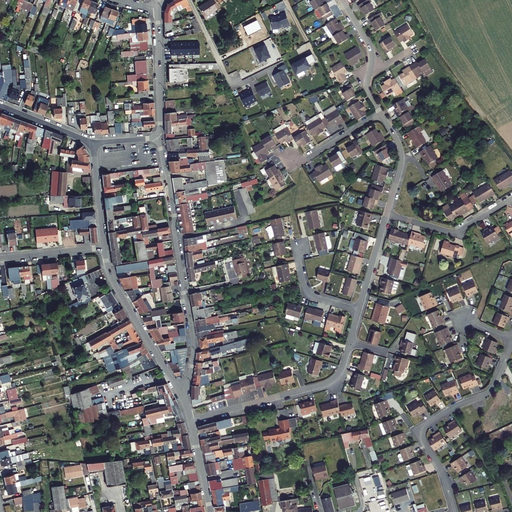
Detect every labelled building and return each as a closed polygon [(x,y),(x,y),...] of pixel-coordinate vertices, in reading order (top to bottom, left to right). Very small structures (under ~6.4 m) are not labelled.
[(21,0),(19,7),(29,11),(31,5),(26,3),(26,0),(21,0)] [(45,0),(44,2),(40,14),(44,15),(47,7),(46,7),(47,2),(48,2),(48,0),(45,0)] [(68,0),(59,0),(57,6),(65,9),(65,8),(68,0)] [(72,11),(76,0),(68,0),(65,8),(72,11)] [(82,0),(78,12),(82,13),(79,22),(82,23),(84,17),(87,10),(90,1),(88,0),(82,0)] [(190,8),(185,0),(178,0),(173,3),(176,8),(178,13),(190,8)] [(218,8),(213,0),(211,0),(199,8),(205,17),(215,10),(218,8)] [(362,5),(364,8),(366,12),(375,7),(370,0),(362,0),(358,3),(360,6),(362,5)] [(94,12),(97,3),(90,1),(87,10),(94,12)] [(324,17),(332,12),(326,1),(315,8),(314,8),(319,16),(322,14),(324,17)] [(167,7),(164,11),(163,21),(170,21),(171,21),(171,12),(176,8),(173,3),(167,7)] [(105,22),(106,21),(107,17),(111,8),(104,6),(100,15),(99,19),(105,22)] [(107,17),(114,20),(118,11),(111,8),(107,17)] [(206,20),(217,13),(215,10),(205,17),(206,20)] [(382,13),(380,10),(369,17),(371,20),(372,19),(374,22),(378,28),(386,23),(380,14),(382,13)] [(276,17),(271,17),(271,23),(273,23),(273,30),(280,28),(284,27),(284,28),(290,26),(285,12),(276,17)] [(72,20),(70,26),(74,27),(78,15),(74,13),(72,20)] [(190,20),(195,31),(201,30),(194,17),(190,20)] [(325,22),(332,34),(333,34),(342,28),(344,27),(339,19),(337,20),(335,17),(325,22)] [(131,25),(132,32),(136,32),(146,31),(145,18),(137,19),(138,24),(131,25)] [(399,40),(403,38),(406,36),(407,38),(411,36),(409,34),(413,32),(407,23),(394,31),(399,40)] [(115,29),(104,25),(103,29),(109,31),(108,33),(113,34),(115,29)] [(342,28),(333,34),(338,42),(350,36),(347,31),(345,32),(342,28)] [(137,41),(131,42),(132,51),(146,50),(145,40),(146,40),(146,31),(136,32),(137,41)] [(385,51),(390,49),(389,47),(392,45),(395,43),(390,34),(379,41),(385,51)] [(197,40),(169,42),(170,53),(198,52),(197,40)] [(267,47),(265,43),(254,49),(260,61),(271,55),(267,48),(267,47)] [(357,44),(344,52),(351,64),(358,60),(357,57),(363,54),(357,44)] [(302,58),(292,63),(297,72),(311,64),(311,62),(317,59),(313,51),(302,57),(302,58)] [(144,55),(133,56),(134,64),(145,64),(145,59),(144,59),(144,55)] [(425,58),(421,60),(417,63),(416,61),(409,65),(416,77),(423,72),(425,75),(433,70),(425,58)] [(341,59),(330,65),(339,80),(346,76),(342,71),(346,69),(341,59)] [(278,66),(280,70),(273,73),(276,79),(277,79),(281,86),(290,81),(284,68),(287,66),(285,62),(278,66)] [(145,64),(134,64),(134,73),(146,72),(145,64)] [(168,66),(169,84),(179,83),(178,69),(195,68),(195,64),(168,66)] [(399,74),(405,84),(416,77),(409,65),(403,69),(404,71),(399,74)] [(3,82),(0,89),(0,97),(7,101),(8,96),(13,85),(11,75),(11,69),(1,71),(2,73),(3,82)] [(18,91),(16,74),(11,75),(13,85),(8,96),(16,99),(19,91),(18,91)] [(384,83),(381,85),(387,94),(396,89),(398,93),(402,90),(394,77),(391,79),(390,77),(386,79),(387,81),(384,83)] [(272,90),(267,80),(256,86),(261,95),(272,90)] [(346,99),(355,94),(352,89),(350,86),(352,85),(350,81),(339,88),(346,99)] [(128,97),(137,96),(140,96),(148,96),(147,89),(147,85),(136,85),(137,92),(128,93),(128,97)] [(34,90),(34,91),(31,90),(32,92),(27,103),(31,104),(35,94),(38,92),(37,88),(34,90)] [(258,98),(253,88),(248,91),(246,93),(245,92),(240,94),(245,105),(258,98)] [(128,110),(153,108),(152,95),(148,96),(140,96),(141,105),(138,105),(138,100),(128,101),(128,110)] [(37,113),(45,116),(50,101),(38,96),(32,111),(37,113)] [(396,108),(394,110),(398,117),(400,115),(408,111),(410,110),(402,97),(393,103),(396,108)] [(360,103),(358,100),(348,106),(356,119),(366,113),(364,110),(366,109),(362,102),(360,103)] [(174,110),(174,101),(165,102),(166,110),(174,110)] [(80,112),(76,113),(77,119),(79,119),(80,130),(86,129),(83,102),(79,102),(80,112)] [(56,109),(52,110),(53,119),(61,118),(59,103),(55,103),(56,109)] [(153,108),(128,110),(128,113),(134,113),(134,117),(148,116),(148,115),(153,115),(153,108)] [(338,109),(326,116),(331,126),(335,123),(337,126),(344,121),(338,109)] [(409,130),(417,125),(408,111),(400,115),(409,130)] [(177,113),(166,114),(167,122),(188,120),(190,119),(190,115),(177,116),(177,113)] [(91,124),(93,124),(93,134),(101,133),(99,116),(99,114),(96,114),(96,117),(90,117),(91,124)] [(318,135),(325,131),(324,129),(327,127),(319,114),(306,122),(308,125),(307,126),(313,136),(317,133),(318,135)] [(9,136),(14,119),(6,117),(3,128),(7,129),(5,135),(9,136)] [(16,132),(20,121),(14,119),(9,136),(12,137),(13,131),(16,132)] [(188,120),(167,122),(168,139),(176,139),(176,135),(174,135),(173,127),(188,125),(188,120)] [(24,131),(26,123),(20,121),(16,132),(20,133),(18,140),(21,141),(24,131)] [(35,130),(36,127),(26,123),(24,131),(29,133),(27,146),(32,147),(33,143),(35,136),(35,134),(34,134),(35,130)] [(285,141),(287,143),(294,138),(294,137),(287,126),(276,133),(281,143),(285,141)] [(416,146),(421,143),(424,141),(421,134),(424,132),(421,128),(409,135),(411,139),(411,138),(416,146)] [(52,133),(45,130),(43,138),(50,140),(52,133)] [(372,147),(384,140),(379,133),(377,134),(375,130),(365,135),(372,147)] [(294,137),(294,138),(300,148),(304,145),(303,143),(310,139),(305,131),(294,137)] [(59,143),(62,136),(52,133),(50,140),(49,147),(52,148),(54,141),(59,143)] [(271,135),(262,140),(263,141),(267,149),(271,146),(272,148),(277,146),(271,135)] [(40,144),(39,149),(47,151),(48,147),(49,147),(50,140),(43,138),(42,144),(40,144)] [(180,140),(168,141),(168,151),(179,150),(184,150),(183,146),(180,146),(180,140)] [(263,141),(253,147),(261,163),(268,159),(263,151),(267,149),(263,141)] [(355,141),(352,143),(353,145),(350,147),(345,149),(350,158),(358,153),(359,155),(362,153),(355,141)] [(76,153),(78,155),(77,159),(88,161),(88,154),(82,145),(78,144),(78,145),(79,146),(78,149),(77,150),(76,153)] [(375,155),(376,155),(381,163),(389,157),(387,153),(385,150),(387,148),(385,145),(373,152),(375,155)] [(75,151),(60,147),(57,155),(63,156),(63,157),(66,158),(69,158),(69,157),(74,158),(75,155),(75,151)] [(198,155),(199,163),(210,161),(209,151),(209,149),(209,147),(207,147),(207,148),(201,149),(198,149),(198,155)] [(424,159),(425,159),(429,165),(435,162),(439,159),(431,147),(420,153),(424,159)] [(342,165),(346,163),(339,151),(335,153),(336,156),(333,158),(328,160),(335,172),(343,167),(342,165)] [(88,161),(77,159),(76,158),(74,158),(69,157),(69,158),(66,158),(66,172),(72,172),(72,166),(81,169),(81,172),(89,172),(88,161)] [(210,161),(199,163),(198,163),(199,170),(203,170),(204,180),(208,179),(209,186),(222,183),(219,160),(215,161),(210,161)] [(178,161),(170,162),(171,175),(199,170),(198,163),(188,164),(179,165),(178,161)] [(272,162),(264,166),(271,177),(279,172),(277,169),(272,162)] [(325,178),(331,175),(325,164),(321,167),(320,165),(313,169),(315,171),(311,173),(317,183),(318,183),(319,185),(321,185),(326,182),(325,178)] [(375,166),(371,181),(381,184),(382,180),(383,176),(386,177),(387,173),(384,172),(385,169),(375,166)] [(157,176),(156,169),(143,171),(144,178),(157,176)] [(65,172),(51,170),(47,194),(61,196),(65,172)] [(144,178),(143,171),(134,172),(135,178),(136,187),(145,186),(145,182),(140,183),(140,178),(144,178)] [(271,177),(269,178),(276,190),(286,184),(283,180),(285,179),(281,171),(279,172),(271,177)] [(442,193),(453,187),(444,171),(432,178),(437,186),(438,185),(442,193)] [(511,172),(511,171),(495,181),(501,190),(511,183),(511,172)] [(125,176),(125,173),(103,176),(104,187),(112,186),(111,179),(119,178),(119,176),(125,176)] [(181,178),(172,180),(174,193),(184,191),(183,186),(181,178)] [(259,182),(257,178),(242,182),(243,187),(245,186),(259,182)] [(154,184),(155,191),(164,190),(163,183),(158,184),(154,184)] [(184,191),(195,189),(194,183),(183,186),(184,191)] [(128,191),(127,184),(115,186),(116,193),(128,191)] [(146,185),(147,192),(155,191),(154,184),(146,185)] [(475,195),(479,201),(480,203),(493,196),(496,194),(490,184),(474,194),(475,195)] [(116,193),(115,186),(112,186),(104,187),(105,194),(116,193)] [(255,212),(245,186),(243,187),(238,188),(248,214),(255,212)] [(383,191),(372,188),(368,200),(377,202),(378,198),(379,194),(382,195),(383,191)] [(184,191),(174,193),(175,200),(185,197),(184,191)] [(462,213),(465,211),(465,212),(475,207),(474,205),(470,198),(466,192),(460,195),(463,199),(451,206),(450,204),(443,208),(450,220),(462,213)] [(69,206),(80,207),(80,196),(74,195),(69,195),(69,206)] [(479,201),(475,195),(470,198),(474,205),(479,201)] [(112,204),(124,203),(123,197),(116,198),(106,199),(107,210),(113,209),(112,204)] [(175,200),(176,206),(177,206),(187,203),(185,197),(175,200)] [(366,199),(363,209),(372,212),(373,207),(375,207),(377,202),(368,200),(366,199)] [(182,228),(180,228),(181,233),(183,233),(193,231),(189,202),(187,203),(177,206),(178,211),(180,210),(180,215),(178,215),(180,224),(182,224),(182,228)] [(131,213),(130,206),(113,209),(107,210),(107,216),(127,214),(127,212),(129,212),(129,213),(131,213)] [(233,206),(204,213),(207,225),(212,223),(212,222),(216,221),(217,222),(226,220),(225,219),(230,218),(230,219),(236,218),(233,206)] [(304,217),(305,217),(308,230),(319,228),(315,210),(303,213),(304,217)] [(77,212),(78,220),(87,219),(87,211),(77,212)] [(89,219),(93,218),(95,218),(94,211),(87,211),(87,219),(89,219)] [(360,214),(356,229),(367,232),(369,224),(371,224),(373,217),(360,214)] [(149,231),(147,216),(141,217),(142,228),(143,232),(149,231)] [(280,218),(270,220),(275,239),(284,237),(280,218)] [(78,220),(79,228),(90,227),(89,219),(87,219),(78,220)] [(119,220),(108,222),(109,232),(121,230),(120,224),(119,220)] [(246,225),(238,227),(239,235),(249,233),(246,225)] [(55,226),(33,228),(34,241),(56,238),(55,226)] [(485,232),(482,234),(488,243),(499,237),(498,235),(495,229),(493,226),(488,229),(489,230),(485,232)] [(84,234),(85,243),(97,242),(96,227),(94,227),(90,227),(79,228),(79,234),(84,234)] [(135,242),(139,262),(147,260),(145,245),(143,232),(142,228),(136,229),(126,230),(124,231),(109,233),(111,251),(120,250),(120,248),(118,249),(117,242),(120,242),(119,238),(138,235),(139,242),(135,242)] [(170,234),(169,228),(157,230),(158,236),(170,234)] [(395,232),(396,230),(391,229),(387,240),(407,246),(407,245),(410,236),(398,232),(395,232)] [(158,236),(157,230),(149,231),(143,232),(145,245),(149,245),(148,238),(158,236)] [(426,238),(422,236),(419,236),(419,235),(411,232),(410,236),(407,245),(423,249),(426,238)] [(8,245),(17,244),(16,233),(7,234),(8,245)] [(319,252),(326,250),(330,249),(331,248),(330,240),(325,241),(324,237),(324,233),(314,236),(317,252),(319,252)] [(194,237),(183,239),(184,246),(195,244),(202,243),(200,235),(198,236),(194,237)] [(356,238),(353,250),(363,253),(364,249),(365,245),(367,245),(368,241),(356,238)] [(285,255),(282,242),(272,245),(274,257),(285,255)] [(455,247),(449,245),(449,244),(444,242),(440,254),(456,259),(456,257),(459,248),(459,247),(455,246),(455,247)] [(160,250),(159,243),(149,245),(145,245),(147,260),(152,259),(150,251),(159,250),(160,250)] [(195,244),(184,246),(185,253),(195,251),(207,249),(206,245),(196,248),(195,244)] [(195,251),(185,253),(187,267),(194,266),(194,261),(198,260),(197,255),(202,254),(202,252),(207,251),(207,249),(195,251)] [(122,265),(120,250),(111,251),(113,266),(122,265)] [(363,258),(351,255),(347,271),(358,274),(361,262),(362,262),(363,258)] [(243,258),(233,261),(235,268),(237,275),(247,272),(243,258)] [(163,264),(163,259),(148,261),(149,268),(150,273),(151,280),(151,282),(152,287),(152,289),(156,288),(152,266),(163,264)] [(74,262),(68,263),(70,281),(76,279),(75,274),(83,273),(82,269),(84,269),(82,260),(74,261),(74,262)] [(194,266),(187,267),(188,282),(196,281),(195,273),(216,268),(215,260),(195,265),(195,266),(194,266)] [(388,276),(393,277),(399,279),(403,264),(399,262),(391,260),(390,264),(392,265),(390,272),(388,276)] [(62,273),(61,261),(49,263),(50,273),(58,272),(58,273),(62,273)] [(149,268),(148,261),(130,265),(131,271),(149,268)] [(49,263),(36,264),(37,273),(42,273),(42,274),(50,273),(49,263)] [(287,264),(272,268),(273,276),(277,275),(279,284),(290,282),(287,269),(288,269),(287,264)] [(29,275),(28,265),(19,266),(20,276),(29,275)] [(130,265),(116,267),(117,273),(131,271),(130,265)] [(11,269),(8,270),(9,279),(20,277),(20,276),(19,266),(11,267),(11,269)] [(318,269),(316,279),(327,282),(330,273),(318,269)] [(148,279),(148,281),(151,280),(150,273),(137,275),(138,282),(144,281),(144,279),(148,279)] [(170,275),(168,275),(170,286),(174,286),(173,281),(177,280),(176,274),(170,275)] [(74,306),(74,308),(90,300),(89,296),(84,283),(87,281),(85,275),(76,279),(70,281),(69,282),(74,294),(73,294),(73,295),(73,296),(74,297),(75,296),(78,304),(74,306)] [(129,284),(138,282),(137,275),(128,277),(129,284)] [(347,277),(342,294),(352,297),(357,280),(347,277)] [(382,285),(380,292),(390,295),(392,290),(396,291),(396,290),(398,283),(382,278),(380,285),(382,285)] [(462,285),(467,297),(470,295),(470,294),(471,293),(477,291),(473,280),(462,285)] [(170,286),(161,288),(162,295),(168,294),(169,301),(172,301),(171,294),(170,286)] [(155,305),(154,295),(152,289),(152,287),(148,288),(142,288),(143,295),(142,295),(142,297),(139,299),(132,303),(139,313),(149,311),(145,302),(149,301),(151,306),(155,305)] [(458,300),(462,299),(457,287),(446,291),(451,302),(456,299),(458,299),(458,300)] [(133,289),(124,290),(132,303),(139,299),(133,289)] [(216,289),(211,291),(213,301),(219,300),(216,289)] [(202,293),(191,295),(193,308),(200,306),(199,302),(204,301),(202,293)] [(425,311),(437,306),(434,299),(432,300),(432,298),(429,293),(419,297),(425,311)] [(161,295),(161,294),(154,295),(155,305),(162,303),(169,301),(168,294),(162,295),(161,295)] [(511,304),(511,297),(504,294),(498,307),(509,311),(511,306),(511,304)] [(103,313),(109,310),(111,313),(117,310),(109,295),(103,298),(107,306),(101,309),(103,313)] [(298,306),(288,303),(285,314),(287,314),(286,318),(293,320),(294,317),(299,318),(303,306),(298,305),(298,306)] [(92,305),(84,309),(88,315),(95,311),(92,305)] [(390,308),(378,305),(373,322),(385,325),(390,308)] [(403,306),(396,310),(400,316),(407,312),(403,306)] [(308,321),(309,319),(321,323),(324,312),(307,308),(304,320),(308,321)] [(111,313),(109,314),(117,328),(127,323),(118,309),(117,310),(111,313)] [(165,309),(152,311),(152,317),(159,316),(166,314),(165,309)] [(95,311),(88,315),(91,321),(99,317),(95,311)] [(182,320),(181,311),(170,314),(172,322),(182,320)] [(432,328),(444,323),(442,317),(440,318),(439,316),(437,311),(427,315),(432,328)] [(507,320),(508,317),(497,312),(492,323),(502,327),(505,321),(505,320),(507,320)] [(340,318),(329,315),(325,329),(330,331),(331,327),(335,328),(334,332),(340,334),(345,317),(340,316),(340,318)] [(145,324),(156,322),(157,328),(161,328),(159,316),(152,317),(142,319),(145,324)] [(66,318),(63,320),(70,334),(73,332),(66,318)] [(91,356),(94,362),(109,356),(119,353),(111,340),(126,331),(135,347),(141,345),(128,322),(127,323),(117,328),(105,335),(104,335),(85,346),(89,352),(93,350),(95,353),(91,356)] [(220,322),(197,326),(198,332),(209,330),(209,327),(220,325),(220,322)] [(165,332),(164,327),(161,328),(157,328),(149,329),(155,341),(162,339),(159,334),(165,332)] [(370,328),(366,341),(376,344),(380,331),(370,328)] [(449,334),(446,328),(434,333),(440,346),(450,342),(448,336),(447,335),(449,334)] [(198,332),(199,339),(200,339),(210,336),(222,334),(222,331),(210,333),(209,330),(198,332)] [(210,336),(200,339),(202,349),(209,348),(209,344),(220,341),(230,339),(229,335),(237,334),(237,331),(222,334),(210,336)] [(175,337),(162,339),(155,341),(161,351),(166,350),(165,345),(176,343),(175,337)] [(482,350),(494,355),(496,351),(494,350),(495,349),(497,343),(487,339),(482,350)] [(403,345),(401,353),(412,356),(415,344),(403,341),(401,345),(403,345)] [(331,347),(320,344),(316,355),(329,359),(331,353),(330,353),(331,347)] [(119,353),(109,356),(113,366),(126,361),(124,358),(138,352),(145,349),(141,345),(135,347),(119,353)] [(458,351),(456,345),(444,350),(449,363),(460,359),(457,353),(457,352),(458,351)] [(188,354),(187,347),(174,350),(175,356),(177,356),(181,375),(184,374),(188,354)] [(221,347),(210,350),(212,356),(220,354),(221,357),(223,356),(221,347)] [(168,363),(176,376),(181,375),(177,356),(175,356),(174,350),(162,352),(165,359),(173,357),(174,362),(168,363)] [(357,364),(356,368),(368,371),(372,354),(362,351),(359,364),(357,364)] [(197,353),(197,360),(203,360),(203,357),(209,357),(209,352),(197,353)] [(128,368),(141,364),(152,360),(148,354),(141,357),(137,358),(138,359),(126,364),(128,368)] [(491,363),(492,359),(480,354),(476,365),(486,369),(489,364),(489,362),(491,363)] [(395,372),(394,376),(401,378),(403,374),(404,374),(405,369),(407,369),(409,360),(396,357),(395,361),(397,362),(396,365),(394,371),(395,372)] [(321,365),(322,361),(310,358),(309,363),(310,364),(307,373),(317,376),(320,365),(321,365)] [(145,369),(156,366),(152,360),(141,364),(144,369),(145,369)] [(212,362),(208,362),(209,369),(219,367),(217,360),(214,361),(214,363),(212,363),(212,362)] [(113,366),(115,372),(120,370),(128,368),(126,364),(126,361),(113,366)] [(203,363),(196,362),(195,375),(207,376),(207,371),(202,370),(203,363)] [(123,377),(130,374),(128,368),(120,370),(123,377)] [(292,370),(279,374),(282,384),(290,382),(290,383),(295,382),(292,370)] [(274,372),(258,376),(261,387),(265,386),(266,389),(273,387),(272,384),(276,383),(274,372)] [(351,381),(350,387),(360,390),(364,375),(355,372),(353,378),(353,381),(351,381)] [(469,387),(477,384),(473,375),(470,376),(469,373),(458,377),(462,388),(467,386),(469,385),(469,387)] [(207,376),(195,375),(193,386),(202,386),(204,387),(204,386),(205,386),(205,385),(208,384),(207,382),(203,384),(201,384),(202,381),(207,381),(207,376)] [(124,382),(123,377),(106,383),(109,390),(125,384),(124,382)] [(247,379),(240,380),(240,381),(244,394),(251,392),(251,390),(256,388),(253,377),(247,379)] [(453,379),(439,384),(443,395),(449,393),(450,392),(451,394),(458,391),(453,379)] [(232,398),(233,399),(236,398),(236,396),(239,396),(244,394),(240,381),(233,383),(233,386),(224,389),(225,395),(226,399),(232,398)] [(70,399),(76,429),(113,420),(141,413),(140,408),(119,413),(118,412),(106,415),(101,416),(99,406),(100,405),(99,401),(91,403),(89,397),(109,390),(106,383),(69,396),(70,399)] [(148,398),(158,393),(162,401),(171,397),(165,384),(145,393),(148,398)] [(192,400),(193,405),(201,403),(202,390),(202,386),(193,386),(192,400)] [(5,393),(8,404),(9,404),(16,402),(13,391),(5,393)] [(434,391),(424,397),(430,406),(435,403),(437,402),(438,404),(441,401),(434,391)] [(225,395),(211,398),(213,403),(226,400),(226,399),(225,395)] [(171,397),(162,401),(165,407),(174,404),(171,397)] [(388,407),(386,400),(374,405),(379,418),(389,415),(387,409),(387,407),(388,407)] [(314,401),(300,404),(302,414),(307,413),(317,410),(314,401)] [(321,407),(324,418),(341,413),(339,407),(338,401),(331,403),(331,404),(321,407)] [(417,402),(407,408),(413,417),(418,414),(420,413),(421,415),(427,411),(422,402),(419,404),(417,402)] [(141,413),(113,420),(114,422),(130,418),(133,429),(140,428),(143,428),(141,420),(160,415),(166,414),(166,418),(171,418),(172,422),(173,422),(181,420),(174,404),(165,407),(156,409),(141,413)] [(154,405),(140,408),(141,413),(156,409),(155,406),(156,405),(156,404),(154,404),(154,405)] [(341,413),(342,417),(355,413),(353,405),(347,406),(344,407),(343,406),(339,407),(341,413)] [(11,414),(1,417),(0,416),(0,424),(1,425),(0,421),(0,420),(13,418),(15,424),(18,423),(23,422),(21,412),(16,413),(11,414)] [(143,428),(145,427),(162,424),(160,415),(141,420),(143,428)] [(233,426),(232,419),(218,423),(219,429),(233,426)] [(296,419),(277,422),(278,430),(274,431),(274,430),(273,430),(272,430),(267,430),(267,433),(261,434),(262,439),(263,440),(268,439),(268,442),(274,441),(274,442),(275,442),(275,443),(276,443),(277,443),(278,443),(279,443),(279,442),(279,441),(280,441),(280,440),(289,439),(288,434),(289,434),(289,429),(298,428),(296,419)] [(395,423),(394,419),(382,423),(386,434),(396,431),(394,425),(394,423),(395,423)] [(176,431),(171,432),(172,437),(173,437),(186,435),(181,420),(173,422),(176,431)] [(455,420),(449,424),(450,425),(449,426),(444,429),(450,439),(462,431),(455,420)] [(219,429),(218,423),(199,428),(201,437),(208,436),(207,432),(219,429)] [(6,429),(0,430),(0,439),(14,436),(13,431),(7,432),(6,429)] [(370,435),(370,429),(360,431),(361,436),(364,436),(367,446),(373,445),(370,435)] [(220,432),(221,437),(222,441),(225,440),(236,438),(235,435),(225,437),(223,431),(220,432)] [(360,431),(342,434),(345,446),(349,445),(348,439),(361,436),(360,431)] [(250,438),(249,432),(235,435),(236,438),(236,441),(250,438)] [(440,432),(434,436),(435,437),(434,438),(429,441),(435,451),(447,443),(440,432)] [(403,433),(391,438),(395,449),(406,445),(404,439),(403,438),(405,437),(403,433)] [(14,436),(0,439),(0,447),(4,446),(3,442),(17,439),(17,437),(22,435),(21,434),(14,436)] [(186,435),(173,437),(175,443),(182,442),(184,449),(190,448),(186,435)] [(173,437),(172,437),(160,439),(161,445),(170,444),(172,451),(176,451),(175,448),(175,443),(173,437)] [(160,439),(148,441),(149,447),(161,445),(160,439)] [(220,444),(225,442),(225,440),(222,441),(211,444),(203,446),(204,453),(212,452),(212,449),(221,447),(220,444)] [(148,441),(133,443),(134,450),(149,447),(148,441)] [(242,450),(242,446),(237,447),(237,448),(215,452),(216,454),(217,453),(217,456),(220,456),(220,457),(233,455),(234,459),(241,458),(239,451),(242,450)] [(411,446),(399,450),(400,453),(398,455),(397,456),(399,461),(400,462),(403,460),(403,461),(414,457),(412,452),(411,450),(413,450),(411,446)] [(7,451),(0,452),(0,461),(21,456),(20,452),(9,454),(9,452),(7,453),(7,451)] [(179,459),(191,457),(190,451),(178,453),(179,459)] [(173,454),(165,455),(167,468),(170,467),(169,460),(174,459),(173,454)] [(21,456),(0,461),(0,467),(0,468),(10,465),(10,464),(27,460),(25,455),(21,456)] [(257,482),(253,456),(241,458),(234,459),(232,460),(234,470),(248,468),(250,483),(257,482)] [(462,457),(451,464),(453,467),(455,466),(456,468),(459,473),(468,467),(462,457)] [(422,466),(420,460),(410,464),(414,475),(426,471),(425,467),(423,467),(422,466)] [(121,462),(85,467),(87,476),(104,474),(107,488),(125,485),(121,462)] [(173,472),(194,469),(193,463),(180,465),(170,467),(167,468),(168,479),(174,477),(173,472)] [(207,464),(208,476),(217,474),(215,463),(207,464)] [(316,479),(324,477),(325,478),(329,477),(326,465),(313,469),(316,479)] [(82,477),(87,476),(85,467),(85,466),(78,466),(79,467),(62,471),(65,482),(82,478),(82,477)] [(257,474),(258,479),(270,477),(274,500),(278,499),(277,496),(273,471),(257,474)] [(471,471),(460,478),(462,481),(464,480),(465,482),(468,487),(477,481),(471,471)] [(180,477),(181,484),(187,482),(187,481),(196,479),(196,474),(180,477)] [(5,484),(3,484),(4,487),(19,484),(17,477),(13,478),(13,477),(4,479),(5,484)] [(270,477),(258,479),(262,504),(272,503),(272,500),(274,500),(270,477)] [(209,480),(211,490),(212,490),(223,488),(237,485),(236,478),(222,480),(221,478),(209,480)] [(5,491),(6,491),(8,497),(17,495),(15,489),(39,482),(39,479),(19,484),(4,487),(5,491)] [(350,484),(335,487),(340,510),(355,506),(350,484)] [(146,486),(147,493),(157,491),(156,486),(155,485),(146,486)] [(157,486),(160,499),(167,498),(164,491),(163,485),(157,486)] [(172,497),(169,487),(169,485),(163,485),(164,491),(167,498),(172,497)] [(186,498),(187,500),(187,502),(194,501),(196,500),(201,499),(198,486),(193,486),(193,490),(190,491),(191,497),(186,498)] [(232,492),(224,493),(223,488),(212,490),(216,511),(226,511),(225,504),(234,503),(232,492)] [(178,491),(180,502),(187,500),(186,498),(185,494),(182,495),(181,490),(178,491)] [(404,490),(391,494),(394,504),(407,500),(404,490)] [(292,509),(293,511),(298,511),(298,507),(297,503),(298,502),(297,496),(291,497),(291,494),(282,495),(283,499),(279,499),(280,504),(283,503),(283,505),(284,511),(292,509)] [(23,498),(21,499),(23,511),(32,509),(30,497),(23,498)] [(335,511),(331,497),(322,499),(325,511),(335,511)] [(500,497),(491,500),(493,511),(497,510),(499,509),(500,511),(503,510),(500,497)] [(67,500),(68,508),(78,506),(76,499),(76,498),(67,500)] [(91,511),(85,511),(83,511),(85,510),(83,498),(76,499),(78,506),(79,511),(91,511)] [(12,501),(14,508),(22,506),(20,499),(12,501)] [(53,510),(58,509),(58,511),(69,509),(68,508),(67,500),(65,500),(64,499),(52,502),(52,505),(53,510)] [(187,502),(186,503),(188,511),(203,511),(201,499),(196,500),(197,508),(195,508),(195,507),(193,507),(192,504),(194,504),(194,501),(187,502)] [(261,510),(259,501),(247,503),(247,511),(261,510)] [(488,511),(486,501),(476,503),(478,511),(488,511)] [(150,502),(140,503),(141,509),(146,508),(146,511),(151,511),(150,505),(150,502)] [(392,511),(389,502),(384,504),(385,505),(383,505),(385,511),(392,511)] [(419,511),(419,510),(417,503),(410,505),(411,511),(419,511)]
